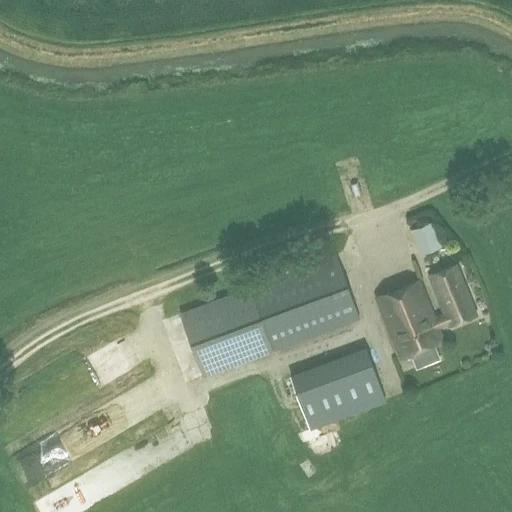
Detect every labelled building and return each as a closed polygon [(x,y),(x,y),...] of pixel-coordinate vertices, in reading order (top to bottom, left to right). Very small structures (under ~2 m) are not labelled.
[(344,174),(355,209),(378,202),(367,167),(344,174)] [(432,223),(412,231),(420,253),(441,245),(432,223)] [(338,257),(249,288),(181,312),(203,374),(271,350),(360,318),(338,257)] [(444,314),(434,318),(438,328),(448,324),(449,327),(477,316),(456,264),(428,275),(444,314)] [(438,328),(434,318),(419,280),(376,297),(401,359),(444,342),(438,328)] [(145,351),(158,347),(152,329),(100,348),(111,379),(150,365),(145,351)] [(371,347),(297,371),(313,420),(387,395),(371,347)] [(15,458),(31,487),(170,409),(154,381),(15,458)] [(184,421),(112,455),(126,484),(198,450),(184,421)]
